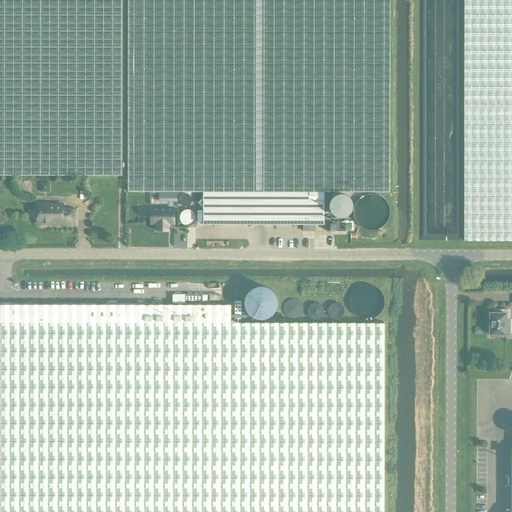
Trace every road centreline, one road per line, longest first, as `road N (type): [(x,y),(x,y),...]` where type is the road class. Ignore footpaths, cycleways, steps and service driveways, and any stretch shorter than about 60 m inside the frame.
road 1 (unclassified): [(0,255),(453,256)]
road 2 (unclassified): [(453,256),(451,511)]
